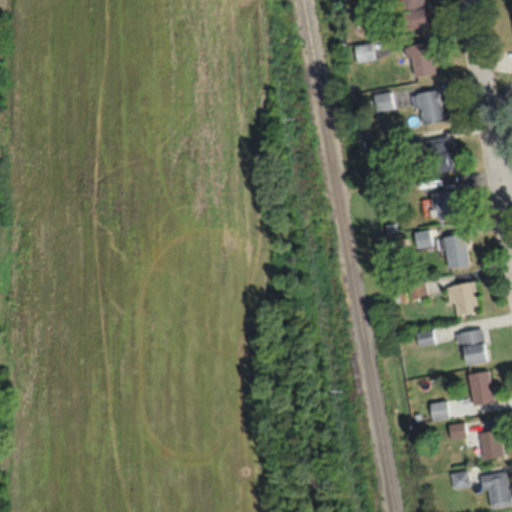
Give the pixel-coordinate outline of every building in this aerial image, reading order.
[(398,0),(403,29),(426,24),(422,0),(398,0)] [(434,72),(428,40),(406,44),(412,76),(434,72)] [(374,59),(370,41),(352,45),(356,62),(374,59)] [(415,92),(420,123),(442,120),(437,88),(415,92)] [(393,108),(390,91),(372,94),(375,111),(393,108)] [(454,166),(444,135),(424,141),(434,172),(454,166)] [(434,190),(436,218),(459,217),(458,189),(434,190)] [(447,267),(468,263),(463,232),(434,236),(436,250),(444,249),(447,267)] [(410,299),(426,296),(423,280),(406,284),(410,299)] [(450,282),(450,314),(475,314),(475,282),(450,282)] [(486,361),(482,328),(460,330),(463,363),(486,361)] [(416,332),(418,345),(434,342),(432,330),(416,332)] [(471,405),(493,401),(488,369),(466,373),(471,405)] [(481,459),(503,455),(498,428),(476,432),(481,459)] [(511,505),(506,471),(482,474),(487,508),(511,505)]
